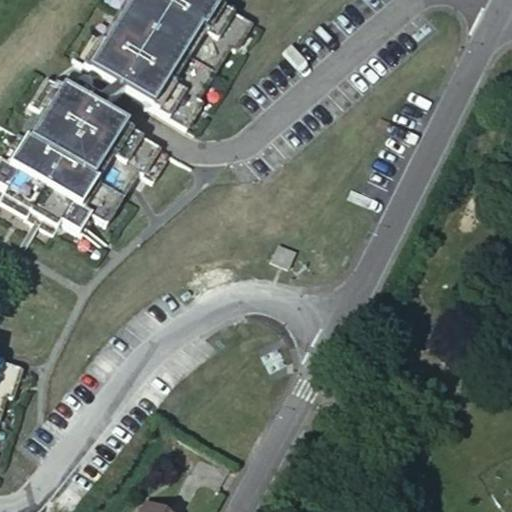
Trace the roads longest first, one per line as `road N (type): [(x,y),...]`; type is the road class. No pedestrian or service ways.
road 1 (residential): [(39,492),(169,335),(227,298),(283,302),(339,329)]
road 2 (unclassified): [(339,329),(499,8)]
road 3 (residential): [(230,151),(399,0)]
road 4 (unclassified): [(243,511),(339,329)]
